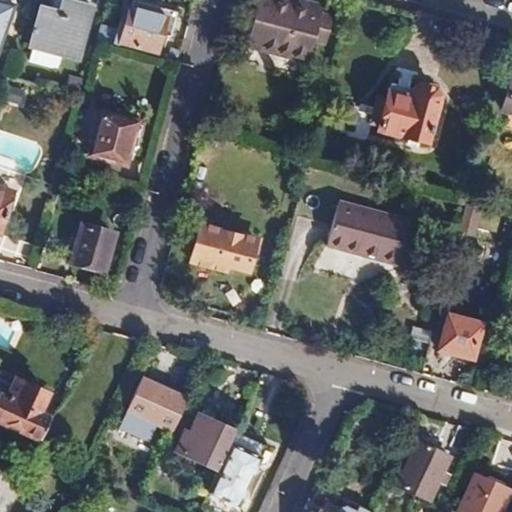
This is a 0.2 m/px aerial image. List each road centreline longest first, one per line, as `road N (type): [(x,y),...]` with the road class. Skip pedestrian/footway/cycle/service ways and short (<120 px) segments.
road 1 (residential): [(129,316),(218,0)]
road 2 (residential): [(129,316),(331,372)]
road 3 (residential): [(331,372),(511,420)]
road 4 (residential): [(269,511),(331,372)]
road 5 (residential): [(0,283),(129,316)]
